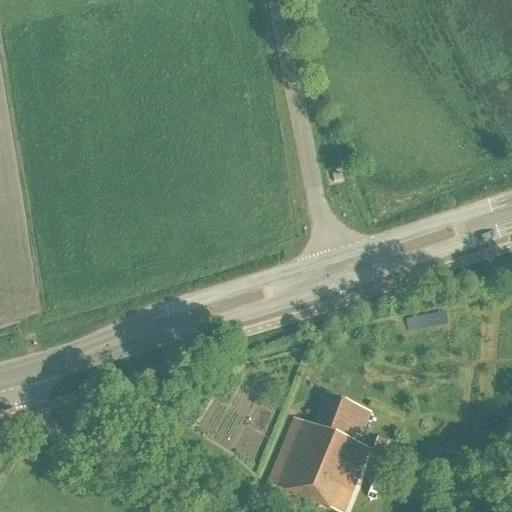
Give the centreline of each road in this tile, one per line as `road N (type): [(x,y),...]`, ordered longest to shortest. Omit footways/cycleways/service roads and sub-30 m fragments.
road 1 (primary): [(22,373),(334,279)]
road 2 (unclassified): [(334,279),(317,227),(279,0)]
road 3 (unclassified): [(210,511),(49,432),(22,373)]
road 4 (primary): [(334,279),(511,221)]
